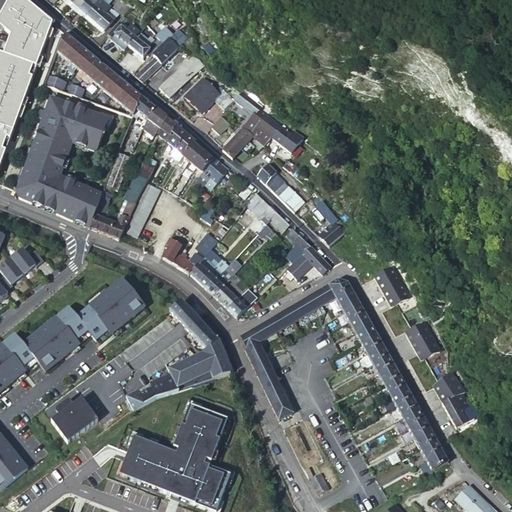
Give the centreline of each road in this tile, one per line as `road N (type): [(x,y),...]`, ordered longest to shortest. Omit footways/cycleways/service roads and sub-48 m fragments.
road 1 (residential): [(40,0),(345,272)]
road 2 (residential): [(507,511),(456,463),(345,272)]
road 3 (residential): [(312,508),(228,337)]
road 4 (residential): [(204,304),(167,271),(79,230)]
road 5 (residential): [(345,272),(228,337)]
road 6 (residential): [(0,326),(76,264),(79,230)]
road 7 (residential): [(31,511),(68,483),(138,511)]
